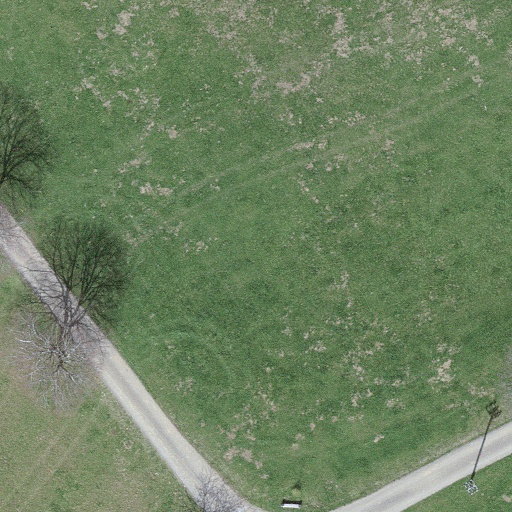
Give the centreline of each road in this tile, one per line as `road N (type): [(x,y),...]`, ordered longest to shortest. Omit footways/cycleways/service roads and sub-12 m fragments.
road 1 (track): [(220,511),(0,236)]
road 2 (track): [(511,439),(370,511)]
